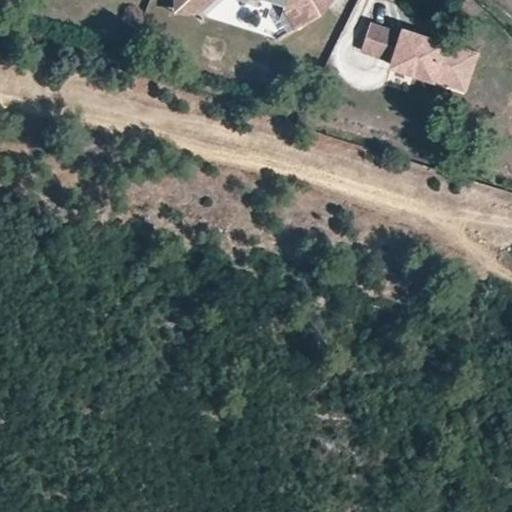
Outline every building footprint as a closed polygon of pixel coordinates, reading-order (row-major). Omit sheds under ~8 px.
[(194,18),(178,0),(170,0),(170,17),(194,18)] [(178,0),(194,18),(213,0),(245,0),(256,4),(257,2),(281,10),(280,11),(293,33),(316,19),(325,9),(317,0),(178,0)] [(199,22),(222,0),(225,0),(254,9),(256,4),(245,0),(213,0),(194,18),(199,22)] [(317,0),(325,9),(333,0),(317,0)] [(293,33),(280,11),(279,23),(287,37),(293,33)] [(379,59),(389,32),(370,26),(360,53),(379,59)] [(457,91),(470,52),(436,41),(421,36),(403,31),(401,36),(392,63),(390,69),(457,91)] [(438,36),(423,31),(421,36),(436,41),(438,36)] [(392,63),(401,36),(389,32),(379,59),(392,63)] [(466,94),(479,55),(470,52),(457,91),(466,94)]
